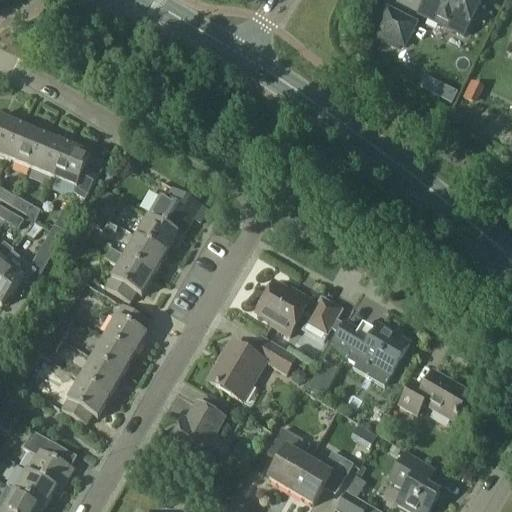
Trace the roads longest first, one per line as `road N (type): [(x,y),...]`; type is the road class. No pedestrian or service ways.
road 1 (residential): [(85,511),(263,208)]
road 2 (tertiary): [(511,258),(360,135),(241,56)]
road 3 (residential): [(263,208),(0,62)]
road 4 (residential): [(511,357),(263,208)]
